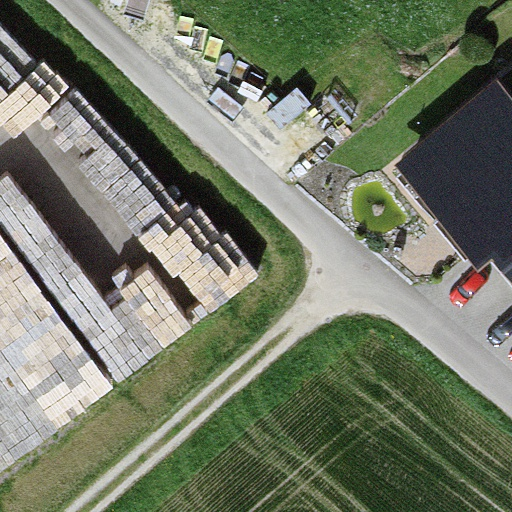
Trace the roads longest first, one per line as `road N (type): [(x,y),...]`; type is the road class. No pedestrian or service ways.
road 1 (residential): [(511,404),(61,0)]
road 2 (track): [(359,272),(89,511)]
